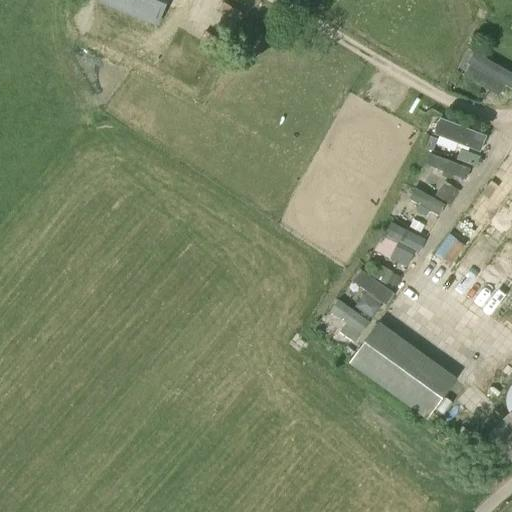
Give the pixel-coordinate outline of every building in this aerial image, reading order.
[(144,0),(189,21),(199,0),(144,0)] [(433,118),(426,133),(474,153),(480,138),(433,118)] [(459,150),(455,160),(476,168),(480,158),(459,150)] [(449,205),(456,195),(442,186),(436,196),(449,205)] [(423,226),(412,221),(409,228),(419,233),(423,226)] [(385,223),(372,253),(409,268),(422,238),(385,223)] [(391,274),(377,267),(372,277),(385,284),(391,274)] [(399,279),(392,275),(387,283),(395,287),(399,279)] [(454,380),(377,325),(348,366),(425,421),(454,380)] [(511,380),(511,381),(507,384),(504,388),(502,392),(500,397),(500,403),(500,408),(502,413),(505,418),(507,420),(510,422),(511,423),(511,380)] [(501,465),(511,454),(511,425),(500,413),(474,437),(501,465)]
